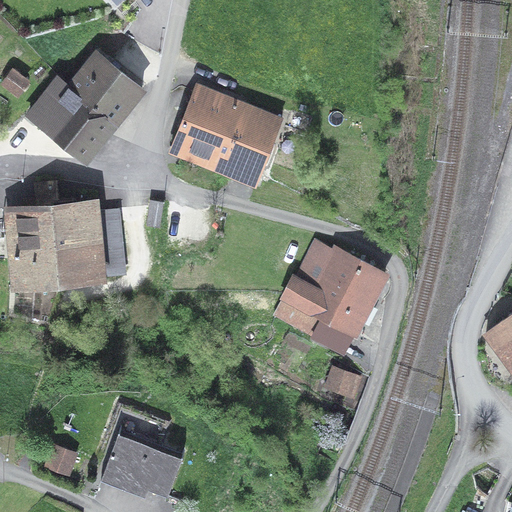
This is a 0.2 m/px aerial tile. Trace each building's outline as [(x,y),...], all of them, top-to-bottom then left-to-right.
[(68,87),(117,126),(146,91),(96,52),(68,87)] [(0,81),(18,93),(30,75),(12,63),(0,81)] [(283,112),(195,77),(168,146),(255,181),(283,112)] [(117,126),(68,87),(59,80),(28,119),(86,165),(117,126)] [(100,190),(3,199),(11,283),(127,271),(120,205),(101,207),(100,190)] [(150,196),(147,223),(162,224),(165,198),(150,196)] [(332,244),(315,235),(297,271),(292,269),(279,294),(282,296),(273,312),(344,348),(354,329),(358,331),(390,267),(334,239),(332,244)] [(511,306),(483,328),(511,368),(511,306)] [(363,373),(331,361),(323,383),(354,395),(363,373)] [(183,448),(120,425),(102,474),(133,485),(136,478),(168,490),(183,448)] [(66,471),(72,452),(56,446),(49,465),(66,471)] [(481,511),(489,495),(478,490),(467,511),(481,511)]
